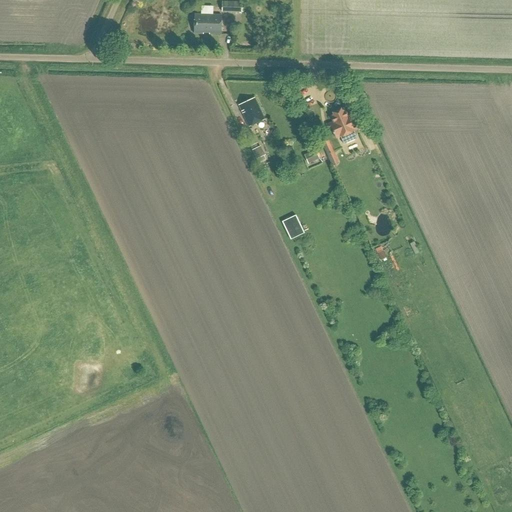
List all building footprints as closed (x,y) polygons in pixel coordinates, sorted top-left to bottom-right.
[(243,12),(243,2),(222,2),(221,12),(243,12)] [(203,32),(203,30),(210,30),(210,34),(220,35),(221,16),(204,16),(203,17),(195,17),(194,32),(203,32)] [(229,83),(225,85),(230,94),(234,93),(229,83)] [(263,121),(253,100),(238,107),(248,128),(263,121)] [(341,110),(333,113),(334,115),(331,117),(334,123),(331,125),(333,131),(332,131),(334,135),(335,135),(337,138),(340,136),(344,145),(357,139),(353,130),(359,128),(353,115),(348,117),(345,111),(342,112),(341,110)] [(245,134),(250,146),(257,144),(251,131),(245,134)] [(328,141),(323,143),(328,154),(333,152),(328,141)] [(253,149),(258,158),(267,153),(262,145),(253,149)] [(306,154),(310,163),(321,158),(317,149),(306,154)] [(330,185),(336,188),(340,178),(334,176),(330,185)] [(304,234),(296,216),(282,222),(291,240),(304,234)] [(383,256),(389,253),(386,247),(380,250),(383,256)] [(430,295),(429,293),(432,291),(436,295),(438,293),(434,288),(430,291),(425,285),(418,292),(425,300),(430,295)]
